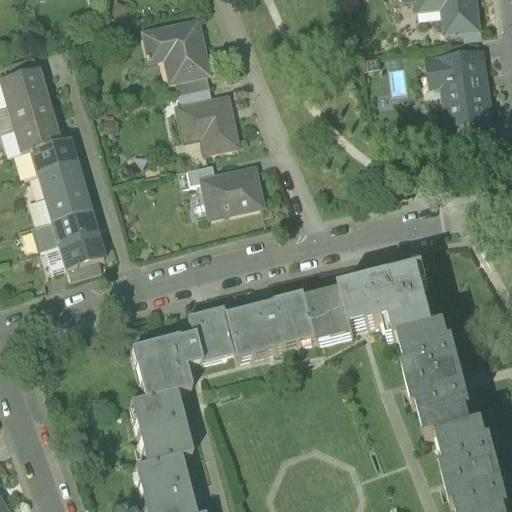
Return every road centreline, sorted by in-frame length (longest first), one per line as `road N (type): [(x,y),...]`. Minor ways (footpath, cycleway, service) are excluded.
road 1 (residential): [(0,338),(321,249)]
road 2 (residential): [(219,0),(321,249)]
road 3 (residential): [(321,249),(511,209)]
road 4 (residential): [(61,511),(0,348)]
